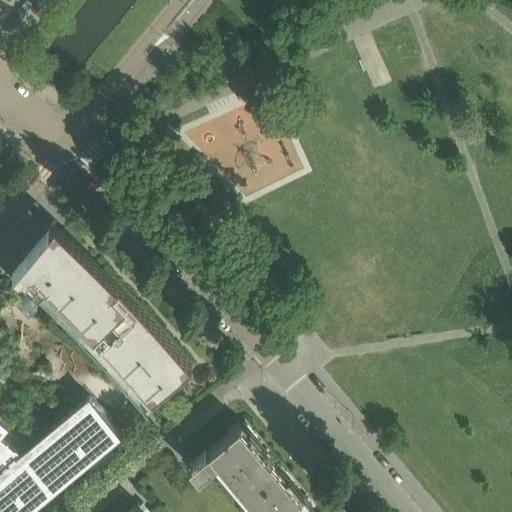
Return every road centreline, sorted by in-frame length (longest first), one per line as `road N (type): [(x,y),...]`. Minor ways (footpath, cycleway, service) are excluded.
road 1 (residential): [(403,511),(281,364),(91,160),(66,143)]
road 2 (residential): [(66,143),(185,0)]
